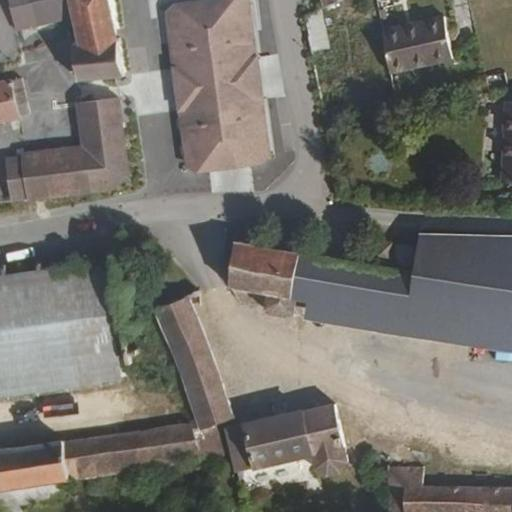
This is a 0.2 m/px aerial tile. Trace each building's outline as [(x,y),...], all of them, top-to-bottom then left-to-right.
[(14,0),(18,30),(66,20),(68,26),(75,23),(80,44),(74,45),(79,79),(124,75),(118,40),(109,0),(14,0)] [(305,15),(312,50),(328,46),(320,8),(305,15)] [(382,28),(390,70),(452,56),(443,12),(382,28)] [(491,92),(510,86),(504,71),(486,76),(491,92)] [(23,79),(0,84),(0,120),(31,114),(23,79)] [(439,83),(440,91),(459,88),(458,80),(439,83)] [(30,198),(115,187),(134,174),(119,95),(81,102),(88,146),(24,154),(30,198)] [(511,102),(496,102),(495,130),(497,130),(496,180),(511,181),(511,102)] [(15,200),(30,198),(24,154),(9,157),(15,200)] [(412,314),(511,329),(511,233),(423,232),(417,271),(412,314)] [(235,240),(230,283),(267,290),(265,305),(269,311),(288,315),(293,310),(295,295),(412,314),(417,271),(235,240)] [(413,265),(415,245),(396,242),(394,263),(413,265)] [(0,373),(119,356),(106,260),(78,264),(76,253),(72,253),(73,265),(41,269),(41,258),(36,258),(37,269),(7,274),(5,261),(1,261),(2,275),(0,275),(0,373)] [(196,290),(156,304),(199,419),(193,420),(206,456),(228,453),(216,423),(235,416),(196,303),(198,299),(196,290)] [(228,425),(234,452),(237,467),(314,452),(316,468),(325,473),(340,471),(348,461),(347,454),(336,403),(228,425)] [(206,456),(193,420),(66,440),(71,477),(206,456)] [(0,511),(0,489),(71,477),(66,440),(65,438),(0,447),(0,511)] [(405,511),(511,511),(511,484),(430,482),(430,464),(385,464),(385,467),(384,511),(405,511)]
